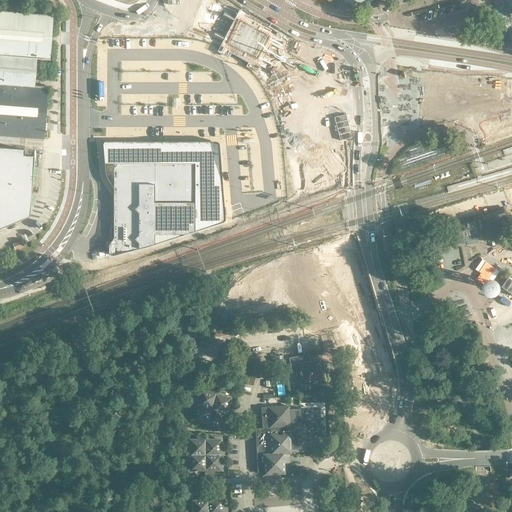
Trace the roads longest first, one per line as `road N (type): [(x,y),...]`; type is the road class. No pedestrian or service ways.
road 1 (secondary): [(181,28),(240,44),(290,89),(379,378)]
road 2 (unclassified): [(364,460),(254,482),(243,465),(261,344),(323,327)]
road 3 (secondary): [(273,21),(319,42),(511,69)]
road 4 (secondary): [(511,59),(321,30),(279,12)]
road 5 (tertiary): [(67,236),(83,179),(82,60)]
road 6 (track): [(145,511),(168,374),(184,356)]
